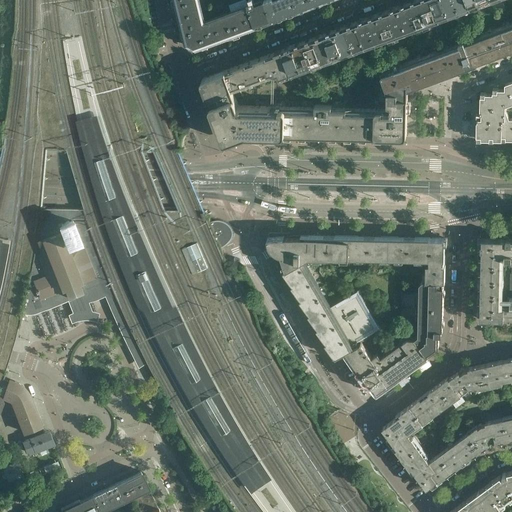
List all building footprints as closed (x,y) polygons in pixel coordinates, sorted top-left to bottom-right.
[(203,16),(198,0),(175,0),(180,21),(201,16),(203,16)] [(272,21),(263,0),(261,0),(254,3),(255,5),(249,8),(256,26),(267,22),(268,22),(267,22),(271,20),(271,21),(272,21)] [(287,15),(281,0),(263,0),(272,21),(272,20),(275,19),(276,19),(287,15)] [(299,11),(294,0),(281,0),(287,15),(295,12),(298,10),(298,11),(299,11)] [(312,5),(310,0),(294,0),(299,11),(309,7),(308,7),(312,5),(312,6),(312,5)] [(427,22),(419,0),(412,0),(408,2),(417,28),(422,27),(421,24),(427,22)] [(439,20),(430,0),(419,0),(427,22),(433,19),(434,22),(439,20)] [(448,14),(442,0),(430,0),(439,20),(443,19),(442,16),(448,14)] [(460,13),(455,0),(442,0),(448,14),(454,11),(455,14),(460,13)] [(469,6),(466,0),(455,0),(460,13),(464,11),(463,8),(469,6)] [(417,28),(408,2),(397,6),(406,29),(412,27),(413,30),(417,28)] [(256,26),(249,8),(248,5),(231,11),(231,12),(227,14),(226,13),(210,19),(210,21),(217,41),(256,26)] [(406,29),(397,6),(387,10),(397,36),(401,35),(400,32),(406,29)] [(508,14),(506,9),(496,13),(498,18),(508,14)] [(397,36),(387,10),(376,14),(385,37),(391,35),(392,38),(397,36)] [(498,18),(496,13),(485,17),(486,18),(487,22),(498,18)] [(385,37),(376,14),(366,18),(375,44),(380,42),(379,40),(385,37)] [(217,41),(210,21),(207,22),(202,19),(201,16),(180,21),(186,43),(191,42),(194,44),(196,49),(217,41)] [(375,44),(366,18),(355,21),(364,45),(370,43),(371,45),(375,44)] [(487,22),(486,18),(475,22),(477,26),(487,22)] [(364,45),(355,21),(344,26),(354,52),(358,50),(357,47),(364,45)] [(477,26),(475,22),(475,21),(464,25),(466,30),(477,26)] [(455,34),(452,23),(441,27),(445,38),(455,34)] [(354,52),(344,26),(334,29),(343,53),(349,51),(350,53),(354,52)] [(500,53),(493,34),(482,39),(477,26),(466,30),(455,34),(445,38),(443,38),(448,51),(436,55),(443,74),(500,53)] [(511,48),(511,27),(493,34),(500,53),(511,48)] [(343,53),(334,29),(324,33),(333,59),(338,58),(337,55),(343,53)] [(333,59),(324,33),(313,37),(322,61),(328,58),(329,61),(333,59)] [(435,42),(433,36),(422,40),(424,46),(435,42)] [(322,61),(313,37),(303,41),(312,67),(317,66),(316,63),(322,61)] [(312,67),(303,41),(292,45),(301,68),(307,66),(308,69),(312,67)] [(301,68),(292,45),(281,49),(290,73),(291,75),(296,73),(295,71),(301,68)] [(280,80),(291,75),(290,73),(281,49),(275,51),(275,52),(207,77),(204,78),(203,78),(203,79),(202,79),(202,80),(202,81),(202,82),(202,83),(204,89),(222,138),(222,139),(223,139),(223,140),(224,140),(225,141),(226,141),(227,141),(227,140),(229,140),(247,133),(253,133),(324,135),(403,137),(404,137),(405,137),(405,136),(406,136),(406,135),(407,135),(407,134),(407,133),(408,98),(398,98),(398,93),(388,93),(387,93),(387,102),(387,103),(387,104),(388,104),(389,105),(390,105),(390,109),(331,108),(332,105),(315,104),(315,108),(238,106),(237,104),(244,101),(239,88),(277,73),(280,80)] [(443,74),(436,55),(411,65),(417,83),(443,74)] [(417,83),(411,65),(396,70),(397,72),(388,79),(388,93),(398,93),(398,98),(408,98),(408,87),(417,83)] [(511,102),(511,80),(502,84),(502,88),(506,88),(506,105),(511,102)] [(506,114),(506,105),(506,88),(502,88),(493,88),(493,93),(481,93),(481,105),(478,105),(477,139),(511,139),(511,118),(510,118),(508,114),(506,114)] [(100,116),(81,121),(80,128),(85,148),(105,217),(130,280),(149,325),(171,367),(209,435),(249,493),(271,478),(237,425),(220,394),(198,353),(179,315),(158,269),(135,214),(109,145),(100,116)] [(93,241),(87,222),(84,209),(41,208),(40,221),(36,254),(31,280),(23,311),(26,311),(29,311),(35,310),(68,297),(76,294),(84,290),(90,288),(95,286),(109,281),(93,241)] [(168,210),(167,219),(178,219),(178,217),(182,217),(182,211),(168,210)] [(213,222),(208,224),(214,237),(219,249),(225,245),(230,240),(231,234),(229,228),(225,224),(219,222),(213,222)] [(311,276),(302,260),(304,259),(302,256),(423,259),(423,237),(301,235),(284,236),(268,237),(268,238),(268,240),(268,241),(269,242),(269,244),(270,245),(271,246),(272,247),(273,249),(274,250),(276,251),(277,252),(279,253),(280,254),(281,254),(283,254),(288,268),(284,271),(290,279),(292,281),(294,284),(292,285),(294,286),(311,276)] [(219,249),(214,237),(150,264),(155,276),(219,249)] [(444,264),(445,238),(423,237),(423,259),(429,259),(429,264),(427,264),(426,280),(444,281),(445,281),(446,264),(444,264)] [(501,292),(501,255),(508,256),(508,258),(511,258),(511,262),(511,238),(510,238),(509,238),(508,237),(507,237),(506,237),(505,237),(504,238),(503,239),(481,238),(480,292),(501,292)] [(3,242),(0,241),(0,296),(3,287),(11,245),(3,242)] [(114,293),(141,282),(136,270),(109,281),(95,286),(98,291),(103,294),(108,294),(114,293)] [(511,319),(511,273),(510,305),(500,305),(501,292),(480,292),(480,319),(511,319)] [(377,322),(373,316),(374,315),(373,314),(373,315),(369,308),(369,307),(365,301),(365,300),(364,300),(361,294),(361,293),(360,293),(358,290),(359,290),(358,289),(357,290),(355,291),(354,291),(354,292),(351,294),(351,293),(350,294),(344,298),(343,298),(342,298),(343,299),(336,302),(335,302),(335,303),(329,307),(311,276),(294,286),(299,294),(302,298),(300,299),(306,306),(308,309),(310,312),(309,313),(316,323),(319,327),(317,328),(324,338),(327,341),(326,342),(332,350),(333,353),(334,354),(336,355),(336,356),(347,350),(361,341),(370,336),(368,334),(372,332),(373,332),(373,331),(376,329),(376,330),(377,329),(379,327),(380,328),(381,327),(380,326),(377,323),(378,323),(377,322)] [(443,320),(444,294),(445,293),(445,290),(444,289),(444,281),(426,280),(422,280),(422,293),(415,293),(414,320),(421,320),(421,323),(419,323),(417,326),(417,330),(419,333),(421,333),(421,336),(416,339),(427,355),(439,346),(439,333),(441,333),(441,334),(443,334),(443,325),(444,325),(445,324),(445,321),(444,320),(443,320)] [(89,303),(105,296),(112,313),(125,343),(138,368),(147,363),(120,309),(114,293),(108,294),(103,294),(98,291),(95,286),(90,288),(84,290),(76,294),(68,297),(35,310),(29,311),(26,311),(23,311),(23,314),(26,315),(30,315),(35,314),(68,301),(73,313),(68,314),(72,323),(78,321),(84,320),(92,320),(97,321),(99,312),(92,311),(89,303)] [(21,321),(0,314),(0,324),(17,330),(19,330),(21,321)] [(378,391),(428,355),(427,355),(416,339),(415,337),(408,337),(382,357),(379,352),(372,357),(361,341),(347,350),(347,351),(348,353),(350,355),(350,356),(367,379),(368,379),(371,383),(370,383),(371,385),(372,384),(378,391)] [(511,381),(511,357),(486,364),(491,385),(503,382),(503,381),(507,380),(507,382),(511,381)] [(491,385),(486,364),(468,368),(469,369),(465,370),(463,368),(449,378),(448,376),(438,384),(451,402),(470,388),(478,386),(478,388),(491,385)] [(41,425),(30,395),(29,394),(28,392),(27,391),(26,389),(25,388),(24,387),(22,385),(21,384),(19,383),(17,382),(15,381),(9,380),(8,382),(3,381),(2,384),(0,390),(0,396),(9,399),(10,400),(11,400),(11,401),(12,402),(24,432),(41,425)] [(437,412),(451,402),(438,384),(428,391),(429,393),(421,399),(420,397),(410,405),(423,422),(433,415),(434,418),(439,414),(437,412)] [(409,433),(413,430),(414,431),(424,424),(423,422),(410,405),(400,412),(396,415),(397,416),(382,427),(390,437),(388,438),(389,438),(387,439),(395,449),(396,448),(400,454),(398,456),(401,460),(422,444),(415,435),(412,437),(412,436),(409,433)] [(511,415),(503,418),(508,439),(511,438),(511,415)] [(508,439),(503,418),(486,422),(486,423),(482,424),(481,423),(467,433),(480,451),(491,443),(491,441),(495,440),(496,442),(508,439)] [(53,443),(51,436),(49,431),(31,438),(33,444),(36,450),(53,443)] [(470,458),(480,451),(467,433),(454,443),(452,441),(447,444),(449,446),(439,454),(452,471),(463,464),(461,462),(469,457),(470,458)] [(452,471),(439,454),(430,461),(427,457),(427,456),(430,454),(422,444),(401,460),(404,464),(406,462),(411,468),(409,469),(413,473),(415,471),(427,488),(431,485),(432,486),(433,487),(439,483),(437,480),(441,477),(442,479),(452,471)] [(17,461),(7,465),(3,467),(4,467),(8,479),(22,473),(17,461)] [(58,461),(54,462),(43,467),(46,473),(54,470),(60,467),(58,461)] [(511,470),(504,472),(490,482),(505,502),(511,496),(511,470)] [(94,511),(137,492),(146,511),(149,511),(158,508),(148,487),(148,486),(141,471),(80,500),(79,498),(60,507),(62,511),(94,511)] [(491,511),(505,502),(490,482),(464,501),(472,511),(491,511)] [(472,511),(464,501),(449,511),(472,511)]
